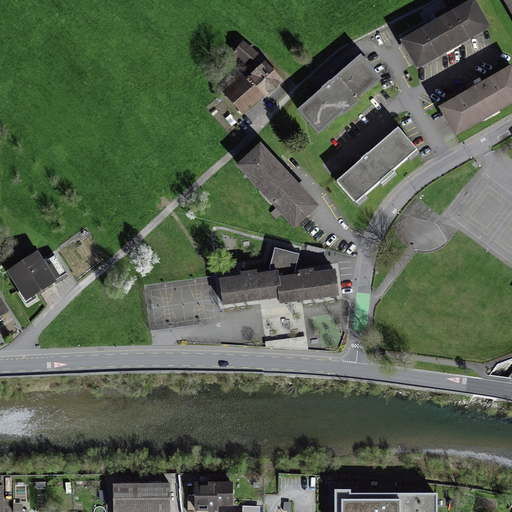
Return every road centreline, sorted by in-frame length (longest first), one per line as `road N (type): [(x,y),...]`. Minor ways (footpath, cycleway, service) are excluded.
road 1 (unclassified): [(355,370),(166,358),(0,365)]
road 2 (residential): [(511,128),(416,182),(394,208),(364,282),(355,370)]
road 3 (unclassified): [(511,392),(355,370)]
